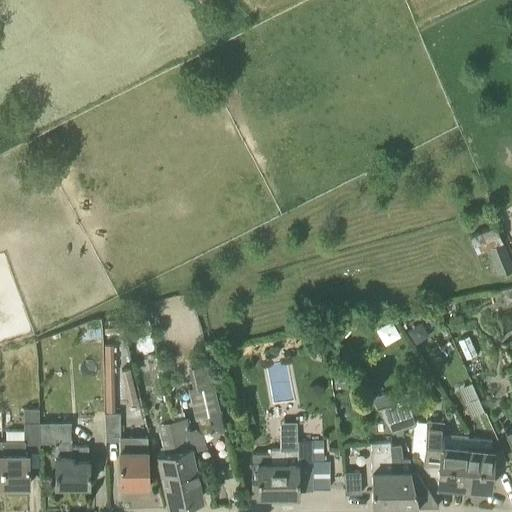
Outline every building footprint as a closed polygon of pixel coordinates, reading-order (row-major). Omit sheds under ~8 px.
[(511,260),(503,240),(502,241),(485,248),(497,276),(511,269),(511,260)] [(387,342),(402,335),(395,319),(380,327),(387,342)] [(121,323),(115,324),(107,324),(103,325),(104,334),(122,332),(121,323)] [(336,337),(341,325),(325,329),(332,339),(336,337)] [(105,410),(114,410),(112,342),(104,343),(105,410)] [(222,356),(217,366),(226,370),(231,360),(222,356)] [(218,414),(206,363),(189,367),(194,388),(190,389),(196,419),(208,417),(218,414)] [(138,401),(129,368),(121,370),(129,404),(138,401)] [(346,371),(332,373),(335,389),(348,387),(346,371)] [(415,424),(404,387),(370,398),(392,432),(415,424)] [(1,442),(2,487),(28,486),(28,447),(37,447),(37,443),(40,443),(39,422),(38,403),(25,404),(25,409),(23,409),(23,430),(6,431),(5,442),(1,442)] [(250,409),(239,412),(244,425),(254,422),(250,409)] [(167,505),(202,497),(192,450),(204,448),(200,431),(195,428),(187,429),(183,410),(169,413),(169,412),(160,414),(162,421),(158,422),(165,455),(158,457),(167,505)] [(105,441),(118,440),(118,443),(119,486),(148,485),(146,436),(119,437),(119,413),(104,413),(105,441)] [(211,421),(212,425),(210,425),(211,428),(223,436),(218,414),(208,417),(209,421),(211,421)] [(463,487),(465,449),(441,447),(443,421),(427,419),(423,463),(439,465),(437,485),(463,487)] [(252,453),(252,496),(297,496),(298,488),(330,489),(328,462),(323,462),(323,440),(298,440),(297,420),(281,421),(281,447),(271,448),(271,454),(252,453)] [(89,486),(88,459),(88,446),(71,446),(71,422),(39,422),(40,443),(55,443),(55,486),(89,486)] [(511,426),(503,431),(511,447),(508,449),(511,457),(511,426)] [(395,507),(394,474),(391,474),(388,443),(372,444),(372,507),(395,507)] [(394,474),(395,507),(438,507),(438,506),(412,470),(411,471),(409,458),(403,459),(401,444),(391,446),(390,443),(388,443),(391,474),(394,474)] [(507,462),(501,447),(493,451),(492,466),(507,462)] [(490,489),(492,451),(465,449),(463,487),(490,489)] [(362,494),(362,472),(344,472),(345,494),(362,494)]
